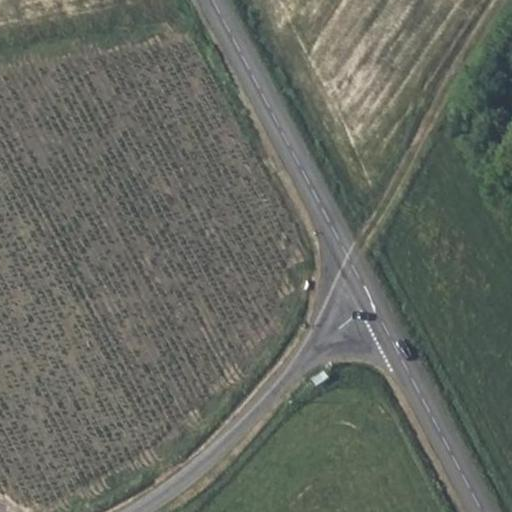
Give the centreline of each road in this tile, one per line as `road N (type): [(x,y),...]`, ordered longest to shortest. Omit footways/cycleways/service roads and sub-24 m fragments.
road 1 (tertiary): [(212,0),(371,309)]
road 2 (unclassified): [(371,309),(316,346),(212,457),(141,511)]
road 3 (track): [(501,0),(421,124),(349,261)]
road 4 (tertiary): [(371,309),(478,511)]
road 5 (track): [(0,59),(183,26),(218,12)]
